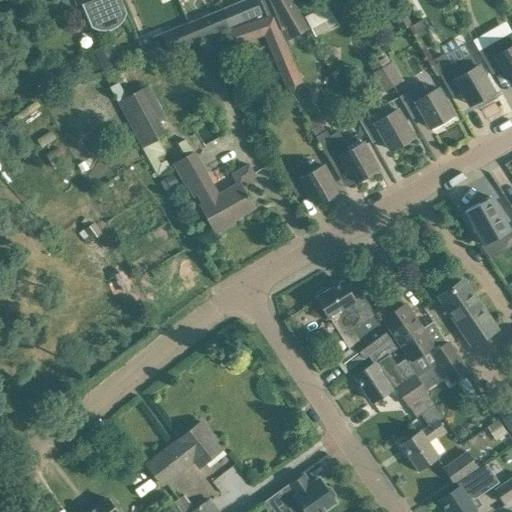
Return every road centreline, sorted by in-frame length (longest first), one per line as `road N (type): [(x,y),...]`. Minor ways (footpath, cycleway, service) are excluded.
road 1 (residential): [(241,290),(511,138)]
road 2 (residential): [(16,461),(184,325),(241,290)]
road 3 (residential): [(395,511),(241,290)]
